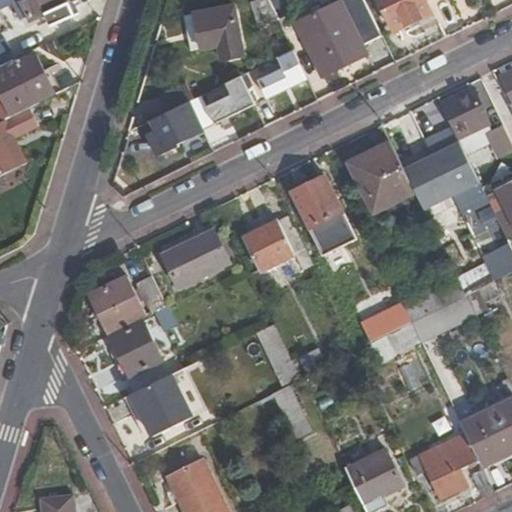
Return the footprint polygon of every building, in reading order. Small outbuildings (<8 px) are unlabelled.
[(0,0),(0,66),(7,63),(13,60),(0,33),(0,0)] [(15,0),(21,11),(25,9),(32,22),(68,4),(65,0),(15,0)] [(265,28),(279,21),(269,0),(259,0),(253,3),(265,28)] [(269,0),(279,21),(295,13),(288,0),(269,0)] [(378,0),(395,32),(433,12),(427,0),(378,0)] [(238,3),(195,10),(202,50),(220,47),(222,60),(246,56),(238,3)] [(324,77),(368,56),(349,19),(306,40),(324,77)] [(28,108),(56,94),(37,55),(35,57),(32,51),(13,60),(7,63),(28,108)] [(271,99),(317,87),(308,52),(285,58),(289,72),(265,78),(271,99)] [(0,94),(11,116),(28,108),(7,63),(0,66),(0,94)] [(511,97),(511,106),(511,108),(511,110),(511,73),(503,79),(511,97)] [(205,94),(217,127),(264,109),(252,76),(205,94)] [(167,107),(190,96),(185,85),(161,97),(167,107)] [(444,102),(461,137),(490,123),(473,88),(444,102)] [(10,121),(19,140),(65,118),(61,111),(69,107),(63,94),(10,121)] [(176,122),(196,112),(207,107),(203,98),(171,114),(176,122)] [(204,130),(196,112),(176,122),(153,133),(163,155),(179,147),(178,143),(204,130)] [(19,140),(10,121),(0,126),(0,180),(31,166),(19,140)] [(511,151),(511,144),(503,126),(487,134),(499,158),(511,151)] [(462,143),(434,156),(454,198),(482,185),(462,143)] [(404,170),(392,144),(350,164),(373,214),(415,193),(404,170)] [(434,156),(404,170),(415,193),(424,212),(454,198),(434,156)] [(505,163),(486,169),(491,182),(510,176),(505,163)] [(344,212),(326,177),(292,193),(310,228),(344,212)] [(511,185),(487,198),(507,240),(511,237),(511,185)] [(454,206),(435,212),(441,228),(459,222),(454,206)] [(297,254),(281,221),(246,238),(263,271),(297,254)] [(180,286),(231,261),(216,231),(165,255),(180,286)] [(511,250),(509,245),(483,257),(494,281),(511,272),(511,250)] [(140,285),(154,314),(167,307),(153,278),(140,285)] [(139,318),(122,281),(92,296),(109,333),(139,318)] [(460,282),(404,308),(412,323),(466,296),(460,282)] [(476,292),(466,296),(475,314),(476,315),(485,310),(476,292)] [(412,323),(420,340),(420,341),(475,314),(466,296),(412,323)] [(377,334),(404,321),(398,310),(372,323),(377,334)] [(132,376),(163,361),(144,322),(113,338),(132,376)] [(412,323),(388,335),(396,351),(420,340),(412,323)] [(278,327),(261,335),(285,386),(302,378),(278,327)] [(103,395),(124,389),(117,365),(97,371),(103,395)] [(132,393),(145,419),(153,436),(193,416),(172,374),(132,393)] [(291,386),(273,394),(293,435),(311,426),(291,386)] [(132,393),(124,397),(136,423),(145,419),(132,393)] [(479,461),(481,464),(511,449),(511,398),(461,424),(466,434),(479,461)] [(460,470),(479,461),(466,434),(411,461),(418,475),(427,471),(441,499),(467,486),(460,470)] [(357,491),(367,511),(377,511),(389,506),(384,496),(405,486),(387,451),(347,471),(357,491)] [(185,511),(227,511),(202,459),(168,476),(185,511)] [(472,476),(484,500),(495,494),(484,470),(472,476)] [(42,498),(43,511),(74,511),(73,494),(42,498)]
